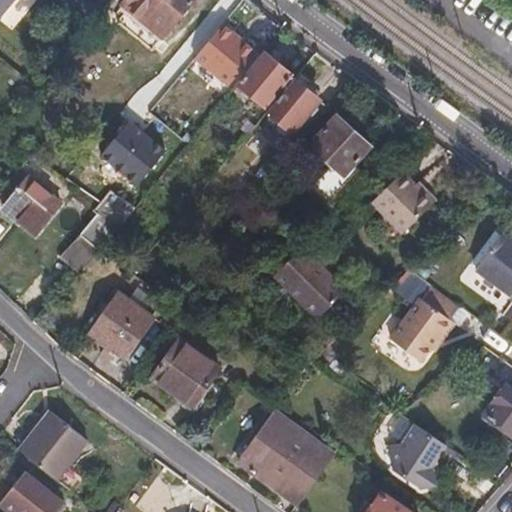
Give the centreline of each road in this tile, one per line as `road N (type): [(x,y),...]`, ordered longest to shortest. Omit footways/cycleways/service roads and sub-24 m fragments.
road 1 (tertiary): [(511,177),(274,0)]
road 2 (residential): [(39,350),(256,511)]
